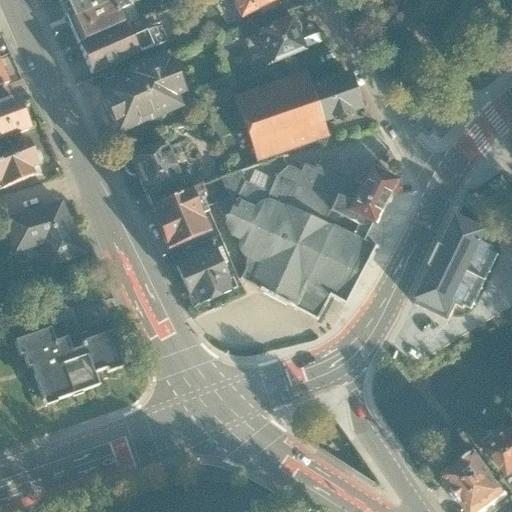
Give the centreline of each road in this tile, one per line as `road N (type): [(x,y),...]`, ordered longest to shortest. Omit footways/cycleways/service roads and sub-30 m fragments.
road 1 (tertiary): [(217,409),(167,340),(12,0)]
road 2 (tertiary): [(217,409),(0,481)]
road 3 (residential): [(440,182),(391,118),(326,0)]
road 4 (tertiary): [(440,182),(356,352)]
road 5 (residential): [(362,511),(217,409)]
road 6 (residential): [(416,511),(358,421),(356,352)]
road 7 (tertiary): [(356,352),(217,409)]
